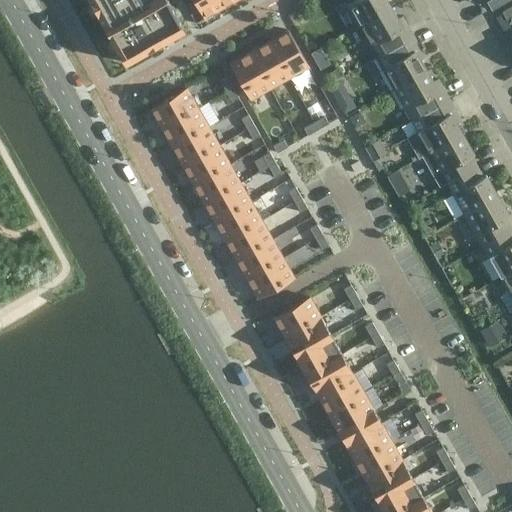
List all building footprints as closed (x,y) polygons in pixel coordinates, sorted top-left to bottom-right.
[(89,0),(125,62),(184,29),(167,0),(147,0),(144,2),(142,0),(89,0)] [(220,0),(194,0),(204,17),(224,6),(220,0)] [(356,0),(346,6),(358,27),(391,8),(386,0),(356,0)] [(498,0),(489,0),(487,2),(492,11),(502,6),(498,0)] [(511,15),(511,5),(502,11),(506,19),(511,15)] [(375,58),(414,36),(407,24),(402,28),(391,8),(358,27),(375,58)] [(288,29),(268,41),(289,77),(308,65),(288,29)] [(393,90),(426,71),(420,60),(426,57),(414,36),(375,58),(380,68),(393,90)] [(268,41),(249,51),(270,87),(289,77),(268,41)] [(249,51),(230,63),(250,98),(270,87),(249,51)] [(337,68),(326,74),(330,83),(341,77),(337,68)] [(411,121),(449,99),(442,87),(437,90),(426,71),(393,90),(404,110),(411,121)] [(342,79),(332,85),(339,98),(349,92),(342,79)] [(228,80),(218,86),(222,93),(232,87),(228,80)] [(187,87),(151,107),(162,127),(198,107),(187,87)] [(232,87),(222,93),(226,100),(236,94),(232,87)] [(462,134),(457,126),(462,123),(449,99),(411,121),(416,130),(404,137),(417,159),(421,157),(462,134)] [(198,107),(162,127),(172,146),(208,126),(198,107)] [(360,111),(348,117),(354,128),(366,122),(360,111)] [(319,114),(312,118),(318,129),(325,125),(319,114)] [(250,118),(239,124),(243,131),(254,125),(250,118)] [(312,118),(305,122),(311,133),(318,129),(312,118)] [(254,125),(243,131),(247,138),(258,132),(254,125)] [(208,126),(172,146),(183,165),(219,144),(208,126)] [(293,129),(286,133),(292,144),(299,140),(293,129)] [(465,158),(469,155),(473,153),(462,134),(421,157),(438,188),(446,184),(472,169),(465,158)] [(380,138),(364,146),(372,161),(373,160),(379,157),(388,153),(380,138)] [(219,144),(183,165),(194,184),(230,163),(219,144)] [(279,151),(268,157),(272,164),(283,158),(279,151)] [(283,158),(272,164),(276,171),(287,165),(283,158)] [(230,163),(194,184),(204,202),(240,182),(230,163)] [(400,165),(389,171),(400,193),(412,187),(400,165)] [(464,215),(497,196),(485,175),(478,179),(472,169),(446,184),(464,215)] [(240,182),(204,202),(215,221),(251,201),(240,182)] [(378,220),(394,210),(377,183),(362,192),(378,220)] [(300,189),(290,195),(294,202),(304,196),(300,189)] [(304,196),(294,202),(297,208),(308,202),(304,196)] [(481,246),(507,232),(501,221),(509,217),(497,196),(464,215),(481,246)] [(251,201),(215,221),(226,240),(262,220),(251,201)] [(262,220),(226,240),(236,259),(272,238),(262,220)] [(321,226),(311,232),(315,239),(325,233),(321,226)] [(499,278),(511,270),(511,239),(507,232),(481,246),(499,278)] [(325,233),(315,239),(319,246),(329,240),(325,233)] [(272,238),(236,259),(247,278),(283,257),(272,238)] [(438,240),(429,245),(437,260),(446,255),(438,240)] [(283,257),(247,278),(258,297),(294,277),(283,257)] [(511,300),(511,270),(499,278),(511,300)] [(357,288),(346,294),(350,301),(361,295),(357,288)] [(361,295),(350,301),(354,308),(365,302),(361,295)] [(311,298),(275,318),(286,338),(322,317),(311,298)] [(322,317),(286,338),(296,357),(332,336),(322,317)] [(378,326),(367,332),(371,339),(382,333),(378,326)] [(382,333),(371,339),(375,346),(386,340),(382,333)] [(332,336),(296,357),(307,375),(343,355),(332,336)] [(343,355),(307,375),(318,394),(354,374),(343,355)] [(399,364),(389,370),(393,377),(403,371),(399,364)] [(403,371),(393,377),(397,384),(407,378),(403,371)] [(354,374),(318,394),(328,413),(364,393),(354,374)] [(364,393),(328,413),(340,433),(376,413),(364,393)] [(428,413),(417,419),(421,426),(431,420),(428,413)] [(431,420),(421,426),(425,433),(435,427),(431,420)] [(381,422),(345,442),(357,463),(393,442),(381,422)] [(393,442),(357,463),(367,482),(403,461),(393,442)] [(449,451),(438,457),(442,464),(453,458),(449,451)] [(453,458),(442,464),(446,471),(457,465),(453,458)] [(403,461),(367,482),(378,500),(414,480),(403,461)] [(414,480),(378,500),(384,511),(401,511),(425,499),(414,480)] [(470,489),(460,495),(464,501),(474,496),(470,489)] [(474,496),(464,501),(467,508),(478,502),(474,496)] [(432,511),(425,499),(401,511),(432,511)]
